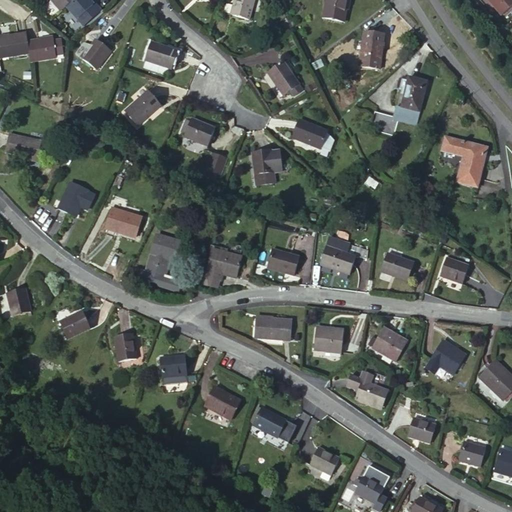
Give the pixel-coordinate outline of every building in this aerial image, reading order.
[(50,0),(60,12),(66,7),(74,0),(50,0)] [(84,27),(102,11),(96,4),(94,6),(88,0),(74,0),(66,7),(84,27)] [(249,21),(254,0),(235,0),(231,15),(249,21)] [(344,22),(348,0),(327,0),(323,18),(344,22)] [(511,0),(490,0),(504,15),(511,7),(511,0)] [(27,42),(26,33),(10,36),(10,37),(0,38),(0,58),(29,54),(27,42)] [(380,70),(384,35),(365,33),(360,67),(380,70)] [(29,54),(31,63),(56,58),(53,39),(38,42),(38,40),(27,42),(29,54)] [(96,70),(111,52),(96,40),(81,59),(96,70)] [(172,70),(178,52),(151,42),(145,61),(172,70)] [(299,85),(284,63),(268,74),(283,96),(299,85)] [(417,123),(427,83),(409,78),(408,81),(402,79),(399,89),(401,89),(394,117),(375,112),(370,129),(394,136),(398,118),(417,123)] [(137,127),(161,106),(149,91),(125,112),(137,127)] [(187,120),(182,132),(187,134),(191,122),(187,120)] [(208,147),(215,130),(193,120),(191,122),(187,134),(185,137),(208,147)] [(327,133),(327,132),(299,121),(292,139),(321,149),(321,148),(327,133)] [(327,133),(321,148),(328,151),(334,136),(327,133)] [(21,156),(37,160),(41,143),(9,135),(5,152),(21,156)] [(481,162),(483,153),(484,148),(461,142),(460,144),(445,140),(442,152),(463,158),(457,182),(477,187),(484,162),(481,162)] [(214,150),(204,175),(218,180),(228,156),(214,150)] [(271,153),(271,152),(253,154),(257,186),(275,184),(275,185),(290,183),(288,159),(280,152),(271,153)] [(87,210),(94,196),(88,193),(89,192),(70,183),(58,208),(76,217),(81,207),(87,210)] [(113,209),(107,228),(117,232),(136,238),(141,218),(113,209)] [(162,285),(164,278),(170,259),(175,261),(180,243),(157,236),(146,272),(144,279),(162,285)] [(241,252),(243,247),(233,244),(231,250),(241,252)] [(350,275),(356,258),(326,248),(321,265),(350,275)] [(206,277),(221,281),(223,274),(236,278),(241,257),(228,254),(221,252),(213,250),(206,277)] [(295,276),(299,259),(273,251),(268,269),(295,276)] [(408,281),(414,264),(387,255),(382,272),(408,281)] [(462,284),(468,267),(446,259),(440,276),(462,284)] [(180,282),(164,278),(162,285),(144,279),(146,272),(140,271),(137,281),(142,283),(143,280),(159,286),(159,288),(177,293),(180,282)] [(219,289),(220,288),(221,281),(206,277),(204,284),(217,288),(219,289)] [(31,312),(25,289),(7,294),(12,317),(31,312)] [(91,329),(83,312),(60,323),(68,340),(91,329)] [(290,341),(291,322),(257,318),(255,337),(290,341)] [(342,331),(334,330),(333,334),(327,333),(328,330),(317,328),(315,351),(340,354),(342,331)] [(406,343),(399,338),(397,341),(392,338),(394,335),(384,329),(378,341),(373,349),(395,362),(406,343)] [(136,359),(133,335),(114,337),(119,362),(136,359)] [(368,346),(373,349),(378,341),(373,338),(368,346)] [(465,356),(458,351),(455,354),(450,351),(452,348),(443,342),(426,368),(434,374),(439,366),(453,375),(465,356)] [(162,378),(187,375),(185,357),(161,359),(162,378)] [(505,398),(511,390),(511,378),(495,363),(481,379),(503,400),(505,398)] [(362,382),(369,385),(373,377),(363,374),(361,379),(351,376),(347,387),(358,392),(362,382)] [(187,382),(187,375),(162,378),(163,384),(187,382)] [(382,410),(388,392),(369,385),(362,382),(358,392),(355,400),(382,410)] [(231,421),(241,402),(215,387),(205,407),(231,421)] [(278,439),(287,422),(262,409),(253,426),(278,439)] [(430,444),(436,426),(413,419),(407,437),(430,444)] [(481,468),(486,449),(464,443),(459,461),(481,468)] [(331,476),(339,460),(319,449),(310,466),(331,476)] [(511,453),(501,451),(495,472),(511,477),(511,453)] [(376,505),(382,493),(384,488),(364,477),(355,494),(376,505)] [(387,496),(382,493),(376,505),(381,508),(387,496)] [(442,511),(443,511),(421,499),(413,511),(442,511)]
